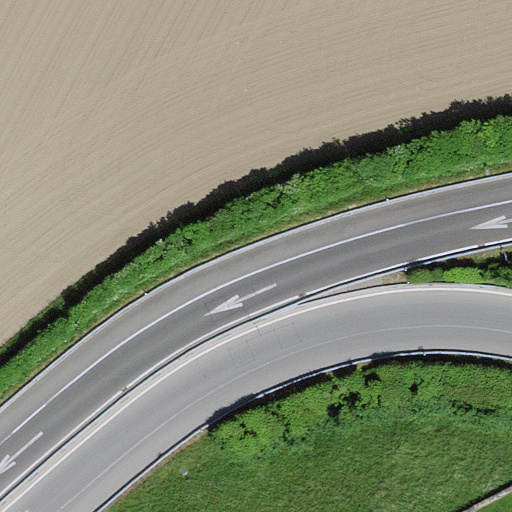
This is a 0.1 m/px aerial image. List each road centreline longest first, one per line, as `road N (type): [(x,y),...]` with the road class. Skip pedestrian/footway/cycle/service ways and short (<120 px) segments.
road 1 (motorway): [(511,219),(360,256),(214,310),(103,381),(0,468)]
road 2 (motorway): [(34,511),(133,424),(207,371),(259,346),(365,313),(511,314)]
